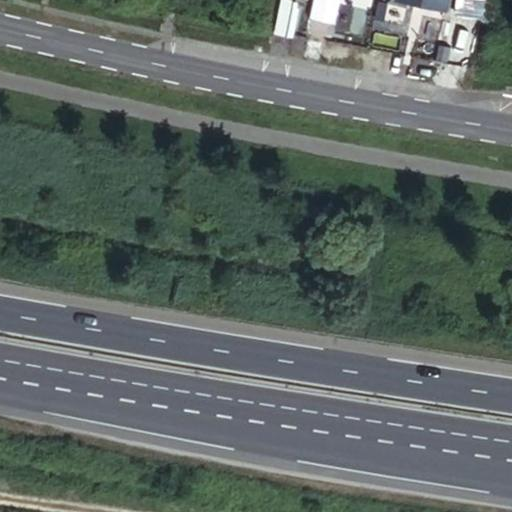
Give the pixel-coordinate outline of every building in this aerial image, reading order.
[(313,21),(316,0),(299,0),(299,3),(292,2),(289,17),(313,21)] [(340,0),(331,0),(328,23),(337,24),(340,0)] [(402,0),(446,12),(449,0),(402,0)] [(435,36),(489,50),(499,9),(463,0),(455,0),(451,19),(440,16),(435,36)] [(375,19),(370,38),(388,43),(393,24),(375,19)] [(318,45),(313,72),(333,76),(338,49),(318,45)] [(426,64),(411,62),(408,87),(423,88),(426,64)]
